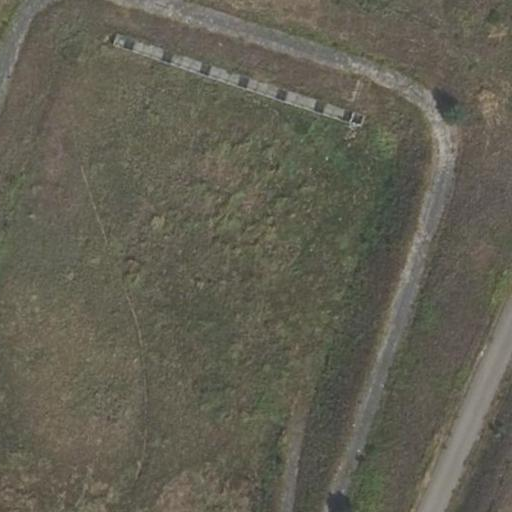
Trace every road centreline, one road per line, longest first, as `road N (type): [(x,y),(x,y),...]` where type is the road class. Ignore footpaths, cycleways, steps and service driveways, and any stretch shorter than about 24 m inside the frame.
road 1 (track): [(332,511),(441,173),(442,121),(408,89),(125,0)]
road 2 (unclassified): [(437,511),(511,337)]
